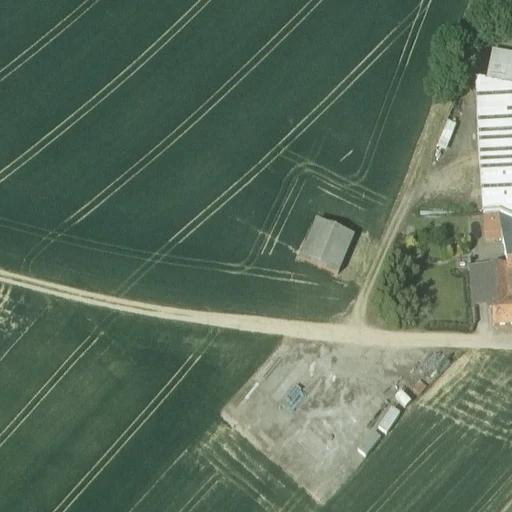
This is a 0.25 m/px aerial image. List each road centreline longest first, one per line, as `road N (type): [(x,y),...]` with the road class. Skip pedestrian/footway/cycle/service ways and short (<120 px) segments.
road 1 (residential): [(511,342),(199,325),(0,289)]
road 2 (track): [(354,330),(455,89)]
